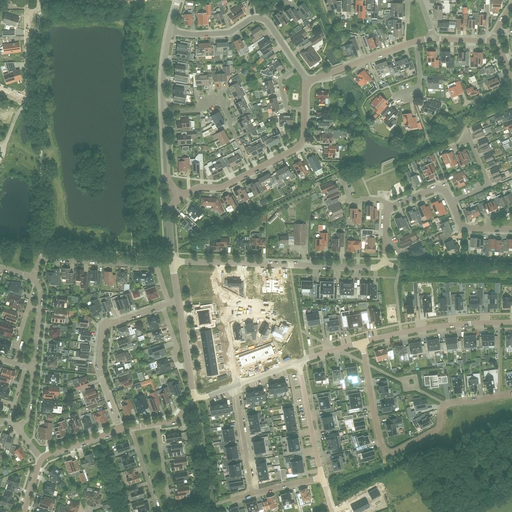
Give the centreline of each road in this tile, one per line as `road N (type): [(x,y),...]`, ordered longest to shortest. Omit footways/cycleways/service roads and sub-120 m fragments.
road 1 (track): [(41,244),(131,248),(131,119),(127,12),(38,10)]
road 2 (residential): [(511,394),(448,403),(436,431),(385,452),(361,342)]
road 3 (residential): [(384,262),(172,261)]
road 4 (residential): [(168,303),(151,263),(45,258),(32,277)]
road 5 (residential): [(180,197),(221,187),(299,146),(304,109)]
road 6 (residential): [(162,305),(102,332),(99,369),(119,429)]
road 7 (residential): [(361,342),(511,322)]
road 8 (residential): [(511,270),(384,262)]
road 9 (residential): [(35,4),(27,16),(26,98),(0,86)]
